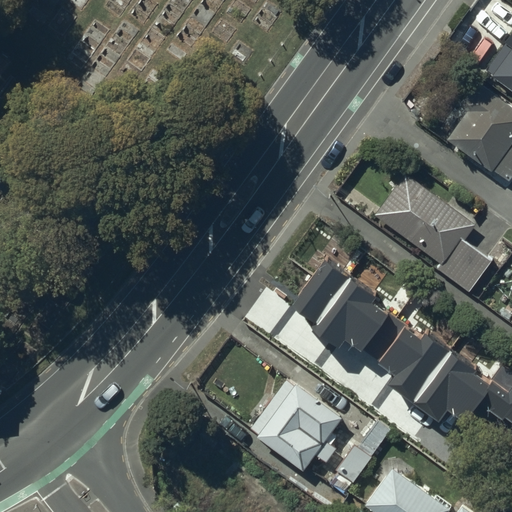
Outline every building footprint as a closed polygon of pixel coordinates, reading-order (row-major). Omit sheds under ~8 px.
[(511,23),(504,35),(511,41),(491,69),(511,84),(511,23)] [(511,101),(477,76),(461,97),(470,104),(448,134),(509,179),(511,175),(511,101)] [(474,220),(406,169),(375,210),(439,258),(435,263),(468,287),(491,256),(463,236),(474,220)] [(321,341),(318,345),(443,439),(474,398),(459,386),(472,369),(362,285),(359,289),(353,284),(314,335),(321,341)] [(341,412),(294,377),(256,430),(303,464),(314,449),(326,458),(335,445),(323,436),(341,412)] [(371,453),(354,439),(333,467),(351,480),(371,453)] [(443,511),(450,503),(392,462),(364,499),(380,511),(443,511)] [(505,511),(478,511),(462,500),(452,511),(507,511),(506,511),(505,511)]
